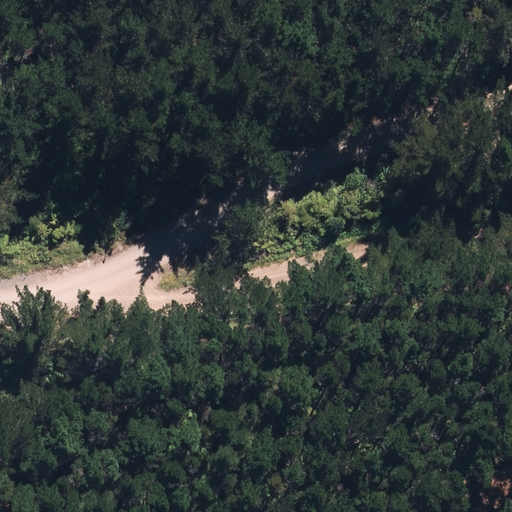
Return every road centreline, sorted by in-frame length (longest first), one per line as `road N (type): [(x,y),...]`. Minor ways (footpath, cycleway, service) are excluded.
road 1 (track): [(0,289),(48,278),(248,192),(511,117)]
road 2 (track): [(48,278),(157,304),(440,241),(511,250)]
